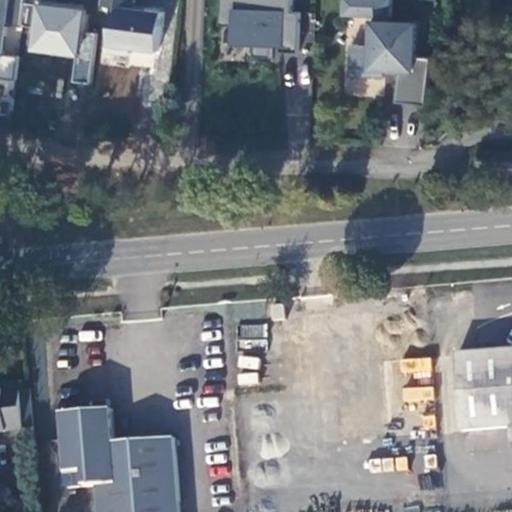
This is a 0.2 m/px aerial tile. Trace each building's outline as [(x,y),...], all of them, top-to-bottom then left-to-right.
[(0,0),(0,81),(17,83),(21,52),(72,58),(70,83),(91,85),(98,32),(85,30),(87,8),(25,0),(0,0)] [(157,68),(162,11),(133,8),(133,0),(101,0),(96,62),(157,68)] [(293,0),(221,0),(221,24),(235,24),(234,42),(254,43),(255,55),(272,56),(273,44),(281,45),(281,50),(300,51),(301,12),(293,11),(293,0)] [(392,2),(353,0),(344,0),(343,20),(375,22),(376,26),(374,27),(373,52),(353,50),(351,81),(385,82),(386,74),(401,75),(396,107),(427,111),(432,63),(415,62),(417,29),(390,28),(391,23),(392,2)] [(511,351),(458,355),(464,432),(511,427),(511,351)] [(402,381),(430,382),(431,358),(403,358),(402,381)] [(0,390),(0,433),(7,433),(7,431),(25,430),(22,390),(4,391),(4,390),(0,390)] [(115,445),(112,411),(61,415),(68,491),(98,488),(100,511),(181,511),(176,439),(115,445)]
